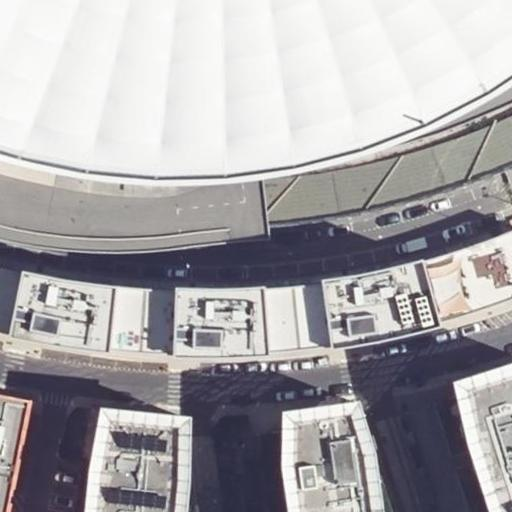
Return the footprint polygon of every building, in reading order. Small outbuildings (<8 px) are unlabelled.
[(511,0),(0,0),(0,165),(94,186),(197,195),(302,182),(396,157),(481,120),(511,97),(511,0)] [(511,116),(490,126),(424,149),(389,159),(337,170),(300,177),(251,181),(208,182),(151,181),(137,179),(96,173),(66,167),(0,150),(0,196),(11,199),(107,219),(130,222),(171,226),(178,226),(241,226),(304,221),(309,221),(359,213),(409,202),(415,200),(468,183),(511,164),(511,116)] [(511,292),(511,219),(326,252),(194,266),(61,255),(0,240),(0,311),(16,316),(109,334),(231,344),(446,312),(511,292)] [(511,511),(511,362),(458,381),(468,442),(476,439),(498,511),(511,511)] [(0,511),(3,511),(33,382),(0,376),(0,511)] [(193,395),(102,386),(86,457),(81,511),(186,511),(192,461),(193,395)] [(353,401),(284,413),(281,468),(289,467),(296,511),(370,511),(361,455),(372,456),(353,401)]
